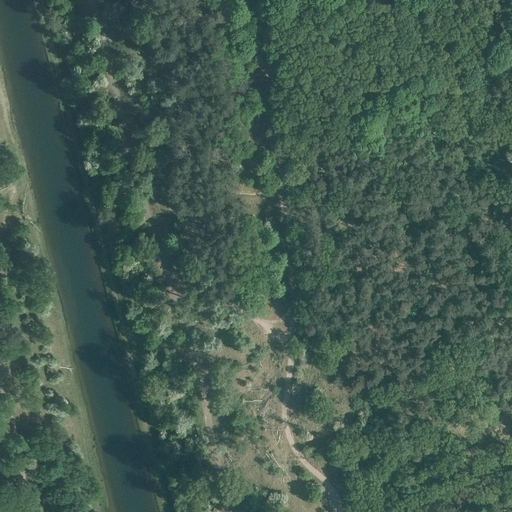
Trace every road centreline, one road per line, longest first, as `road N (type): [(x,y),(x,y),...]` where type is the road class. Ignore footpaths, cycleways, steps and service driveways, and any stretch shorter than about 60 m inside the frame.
road 1 (track): [(226,511),(189,335),(147,211),(93,0)]
road 2 (unknown): [(281,187),(293,299),(283,422),(337,511)]
road 3 (unknown): [(164,0),(191,176),(205,208),(281,187),(279,172)]
road 4 (track): [(0,383),(20,460),(23,511)]
